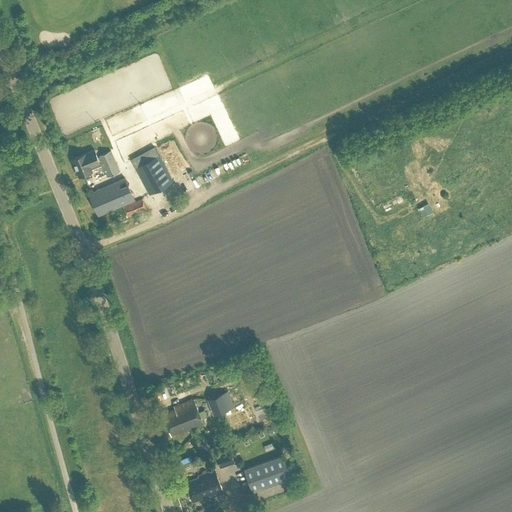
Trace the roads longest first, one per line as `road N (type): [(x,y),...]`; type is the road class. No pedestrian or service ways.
road 1 (tertiary): [(167,511),(84,250),(0,48)]
road 2 (track): [(84,250),(511,48)]
